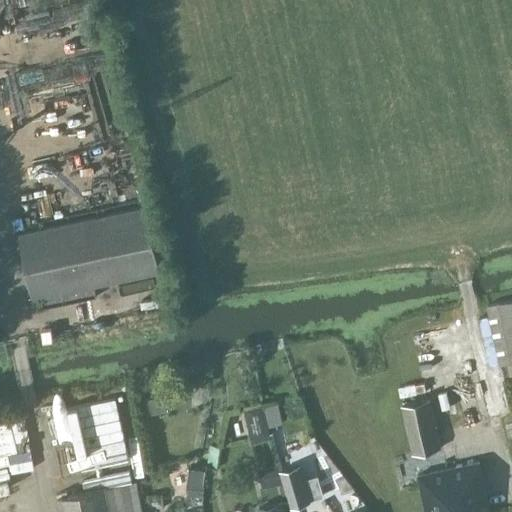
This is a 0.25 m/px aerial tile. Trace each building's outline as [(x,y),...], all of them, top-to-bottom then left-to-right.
[(35,300),(161,273),(147,208),(21,235),(35,300)] [(122,291),(127,309),(147,303),(142,285),(122,291)] [(511,363),(511,300),(498,303),(498,301),(485,303),(498,363),(510,361),(510,363),(511,363)] [(401,396),(417,393),(415,384),(399,387),(401,396)] [(167,410),(164,396),(144,400),(147,415),(167,410)] [(441,451),(431,402),(403,408),(414,457),(441,451)] [(249,419),(264,415),(261,406),(246,409),(249,419)] [(425,511),(489,511),(479,461),(417,474),(425,511)] [(279,466),(258,470),(262,489),(282,485),(279,466)] [(281,471),(291,507),(310,501),(300,466),(281,471)] [(186,488),(203,490),(205,469),(189,467),(186,488)] [(335,477),(307,483),(313,508),(352,499),(350,488),(338,490),(335,477)] [(142,511),(136,481),(57,497),(60,511),(142,511)] [(144,496),(144,508),(159,507),(159,496),(144,496)] [(283,511),(280,498),(259,504),(261,511),(283,511)]
